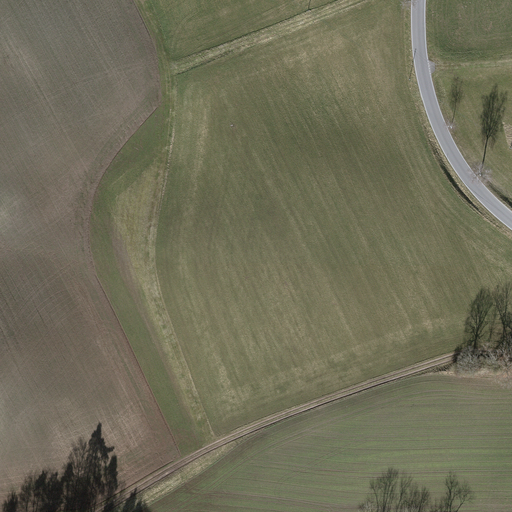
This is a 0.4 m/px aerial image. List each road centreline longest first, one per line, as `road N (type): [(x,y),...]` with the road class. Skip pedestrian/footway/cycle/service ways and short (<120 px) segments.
road 1 (track): [(511,357),(465,352),(315,403),(214,445),(98,511)]
road 2 (tertiary): [(511,220),(468,177),(441,128),(424,71),(420,0)]
